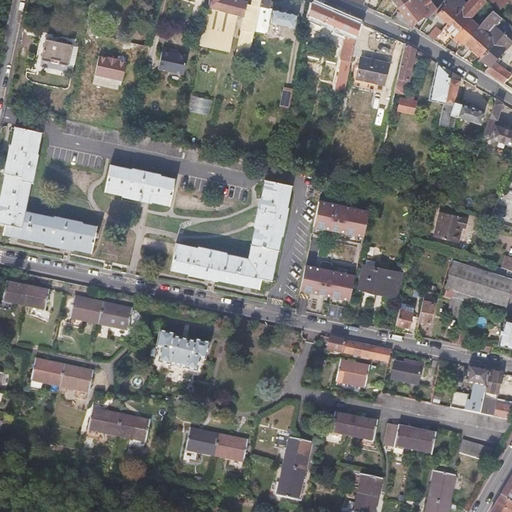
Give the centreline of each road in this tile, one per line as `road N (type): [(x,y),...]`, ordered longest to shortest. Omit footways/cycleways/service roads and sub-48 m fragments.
road 1 (tertiary): [(511,364),(0,258)]
road 2 (unknown): [(300,320),(301,388),(495,433)]
road 3 (tertiary): [(326,0),(420,42),(511,98)]
